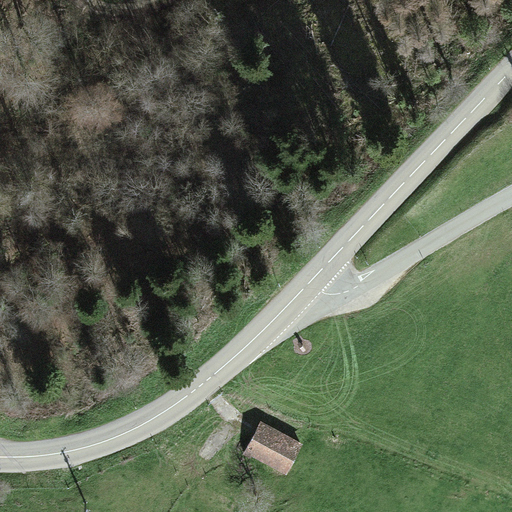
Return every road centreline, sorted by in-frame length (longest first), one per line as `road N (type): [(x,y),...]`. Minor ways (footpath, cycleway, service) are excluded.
road 1 (tertiary): [(0,456),(58,456),(131,436),(188,397),(296,294)]
road 2 (tertiary): [(296,294),(511,72)]
road 3 (tertiary): [(296,294),(365,284),(511,193)]
